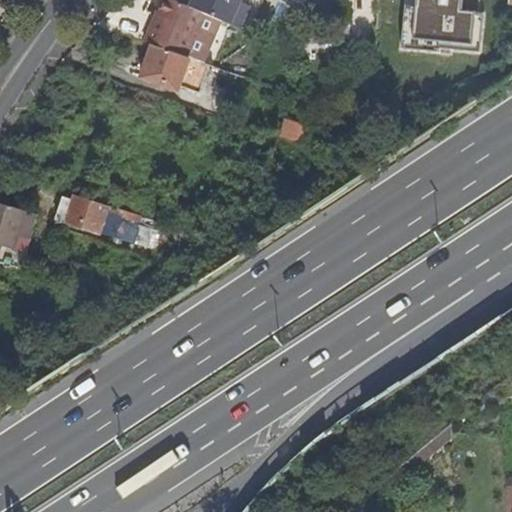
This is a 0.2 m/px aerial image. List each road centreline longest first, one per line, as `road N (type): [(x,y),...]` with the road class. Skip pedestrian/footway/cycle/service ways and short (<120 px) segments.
road 1 (motorway): [(511,141),(0,474)]
road 2 (motorway): [(86,511),(464,264)]
road 3 (motorway): [(252,493),(324,409),(424,333),(464,264)]
road 4 (unclassified): [(0,101),(74,0)]
